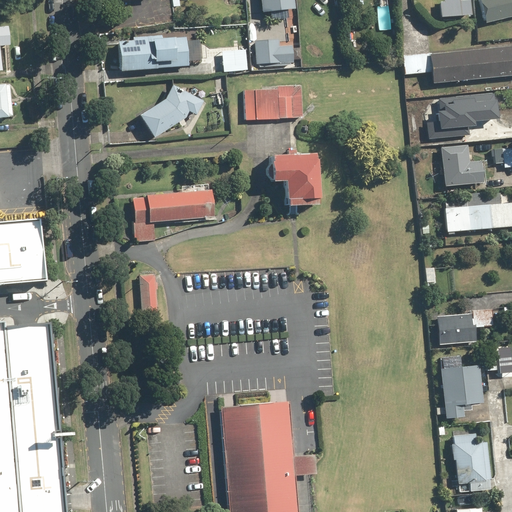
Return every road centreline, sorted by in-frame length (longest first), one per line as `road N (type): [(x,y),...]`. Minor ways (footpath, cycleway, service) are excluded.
road 1 (tertiary): [(62,0),(88,302)]
road 2 (tertiary): [(88,302),(106,511)]
